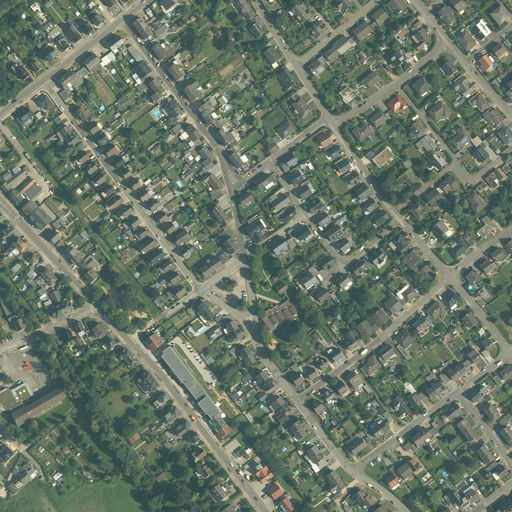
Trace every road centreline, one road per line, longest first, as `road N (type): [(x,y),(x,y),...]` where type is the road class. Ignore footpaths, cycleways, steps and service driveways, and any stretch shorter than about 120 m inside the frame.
road 1 (residential): [(43,80),(200,292)]
road 2 (tertiary): [(98,307),(265,511)]
road 3 (residential): [(230,190),(218,151),(122,20)]
road 4 (residential): [(296,400),(449,277)]
road 5 (tertiary): [(0,200),(98,307)]
road 6 (residential): [(458,391),(353,471)]
